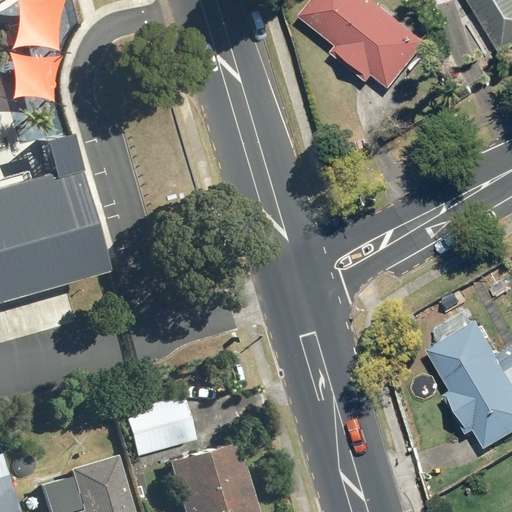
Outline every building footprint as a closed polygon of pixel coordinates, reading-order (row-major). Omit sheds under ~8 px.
[(0,0),(0,44),(54,28),(44,0),(0,0)] [(431,45),(374,0),(317,0),(302,19),(338,48),(332,56),(370,86),(376,79),(393,92),(431,45)] [(511,49),(511,0),(471,0),(504,54),(511,49)] [(0,304),(96,274),(59,138),(33,145),(43,181),(0,192),(0,304)] [(511,436),(511,376),(479,322),(429,352),(453,392),(445,397),(469,436),(476,432),(487,451),(511,436)] [(123,408),(137,457),(192,441),(179,393),(123,408)] [(253,511),(232,440),(169,459),(185,511),(253,511)] [(68,468),(80,511),(75,511),(130,511),(126,498),(125,498),(112,455),(68,468)] [(14,511),(0,458),(0,511),(14,511)] [(44,511),(59,511),(73,508),(64,478),(37,486),(44,511)]
